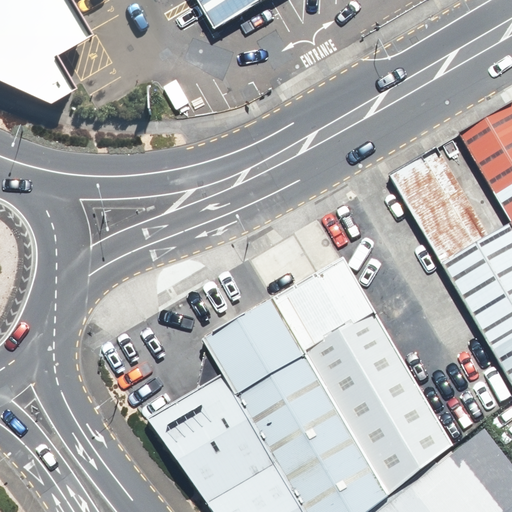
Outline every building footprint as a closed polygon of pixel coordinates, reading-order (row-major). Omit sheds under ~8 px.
[(0,0),(0,79),(41,99),(64,89),(47,56),(80,33),(60,0),(0,0)] [(193,0),(212,32),(268,0),(193,0)] [(511,106),(457,140),(491,196),(511,231),(511,106)] [(511,391),(511,231),(491,196),(471,209),(435,152),(388,181),(511,391)] [(450,448),(342,263),(273,302),(388,497),(447,450),(450,448)] [(369,511),(388,497),(273,302),(202,343),(208,354),(299,511),(369,511)] [(212,511),(299,511),(208,354),(197,393),(149,422),(212,511)] [(388,497),(369,511),(511,511),(511,467),(485,433),(452,456),(447,450),(388,497)]
